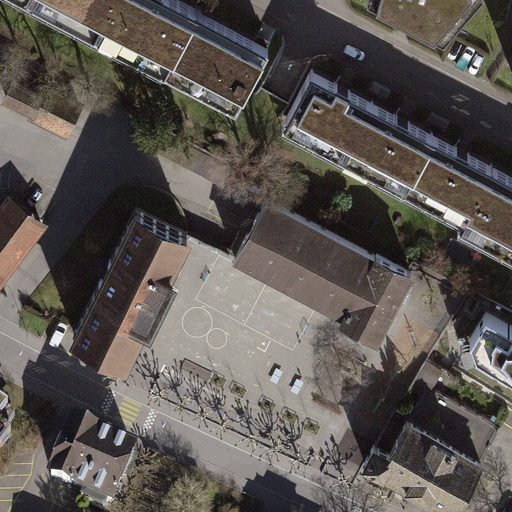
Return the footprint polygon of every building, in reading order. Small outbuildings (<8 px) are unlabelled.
[(46,0),(92,24),(104,0),(46,0)] [(104,0),(92,24),(163,62),(192,8),(176,0),(104,0)] [(370,0),(440,36),(470,0),(370,0)] [(163,62),(235,100),(264,46),(192,8),(163,62)] [(282,116),(343,148),(368,100),(307,68),(282,116)] [(1,96),(27,108),(35,91),(9,78),(1,96)] [(39,84),(35,91),(27,108),(25,113),(60,130),(74,102),(39,84)] [(343,148),(402,179),(427,131),(368,100),(343,148)] [(253,174),(145,117),(134,137),(243,194),(253,174)] [(462,210),(487,163),(427,131),(402,179),(462,210)] [(458,217),(511,245),(511,175),(487,163),(462,210),(458,217)] [(341,320),(377,339),(412,271),(377,253),(376,255),(267,197),(235,257),(284,282),(283,284),(300,293),(301,291),(344,314),(341,320)] [(8,199),(0,209),(0,269),(37,221),(8,199)] [(126,358),(145,320),(150,322),(158,305),(160,306),(167,291),(166,290),(174,273),(169,271),(188,232),(136,207),(109,262),(110,262),(102,278),(101,277),(74,332),(126,358)] [(511,378),(511,329),(486,316),(471,343),(477,357),(511,378)] [(421,383),(402,418),(477,458),(496,422),(421,383)] [(477,458),(402,418),(385,451),(370,443),(360,462),(450,509),(477,458)] [(71,422),(47,475),(108,501),(131,448),(71,422)]
